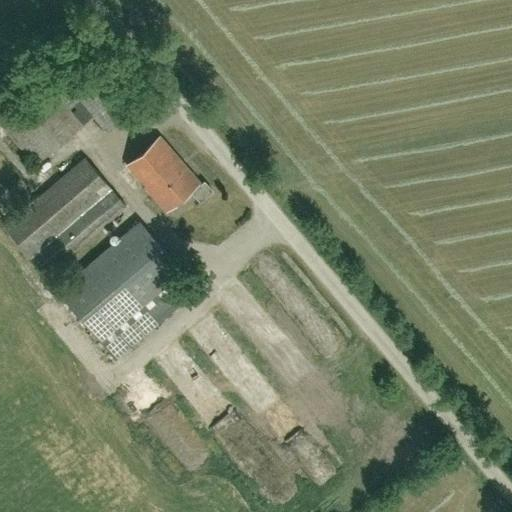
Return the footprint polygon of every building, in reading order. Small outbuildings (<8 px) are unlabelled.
[(65,81),(107,131),(135,107),(93,57),(65,81)] [(34,165),(84,123),(55,89),(45,97),(34,85),(10,105),(20,118),(5,130),(34,165)] [(200,201),(212,191),(204,182),(200,186),(198,183),(199,182),(160,136),(126,164),(166,211),(191,189),(200,201)] [(45,273),(125,205),(84,157),(4,225),(45,273)] [(195,288),(181,270),(139,221),(59,290),(115,356),(195,288)] [(233,409),(215,417),(227,442),(244,434),(233,409)]
